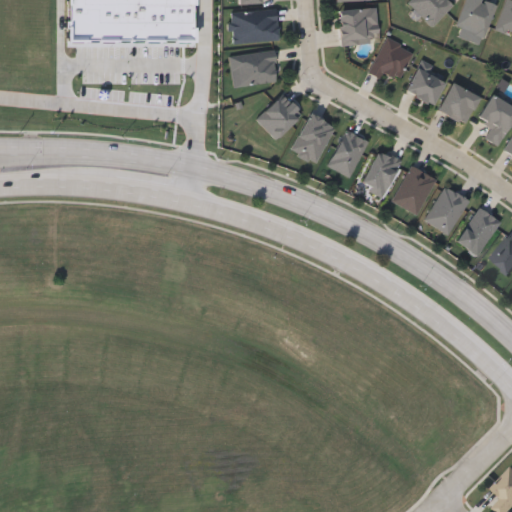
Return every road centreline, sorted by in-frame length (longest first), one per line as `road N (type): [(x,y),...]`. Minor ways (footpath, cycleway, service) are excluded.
road 1 (secondary): [(511,330),(431,267),(265,185),(138,156),(0,152)]
road 2 (secondary): [(190,204),(282,230),(361,266),(441,322)]
road 3 (residential): [(511,193),(314,78)]
